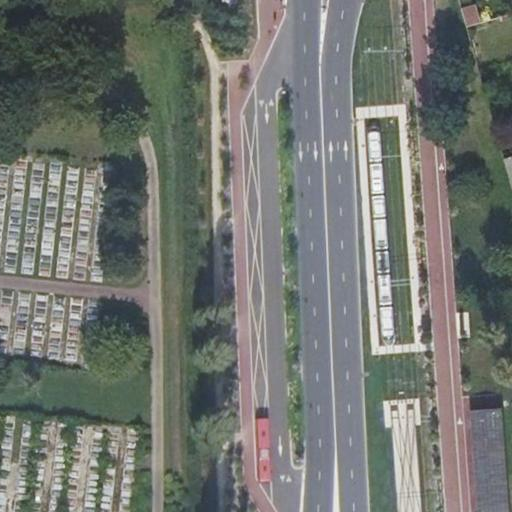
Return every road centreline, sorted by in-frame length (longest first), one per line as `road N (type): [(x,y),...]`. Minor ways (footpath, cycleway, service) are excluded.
road 1 (primary): [(355,511),(335,68),(346,0)]
road 2 (primary): [(304,0),(317,511)]
